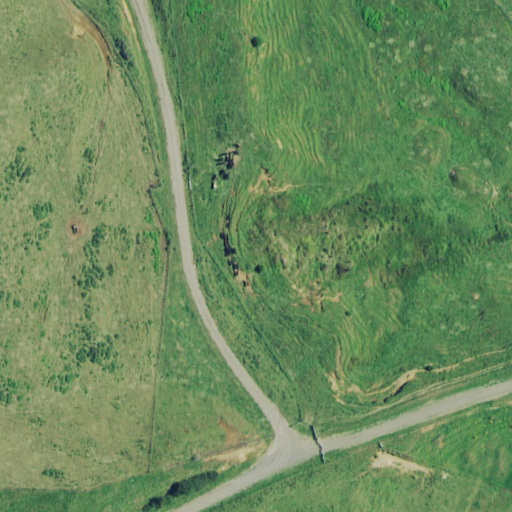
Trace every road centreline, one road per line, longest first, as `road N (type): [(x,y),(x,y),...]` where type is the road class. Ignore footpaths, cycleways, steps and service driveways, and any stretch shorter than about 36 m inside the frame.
road 1 (track): [(143,0),(168,76),(187,242),(206,315),(242,386),(299,459)]
road 2 (track): [(511,383),(164,511)]
